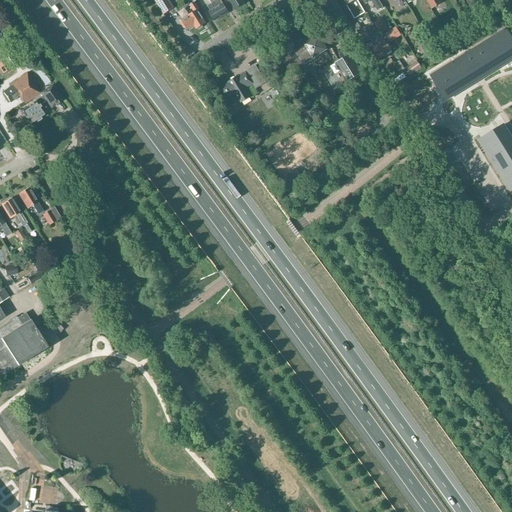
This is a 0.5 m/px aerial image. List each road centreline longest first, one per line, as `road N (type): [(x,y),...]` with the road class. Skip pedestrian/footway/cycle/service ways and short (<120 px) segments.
road 1 (motorway): [(55,0),(432,511)]
road 2 (motorway): [(462,511),(85,0)]
road 3 (unclassified): [(509,270),(333,0)]
